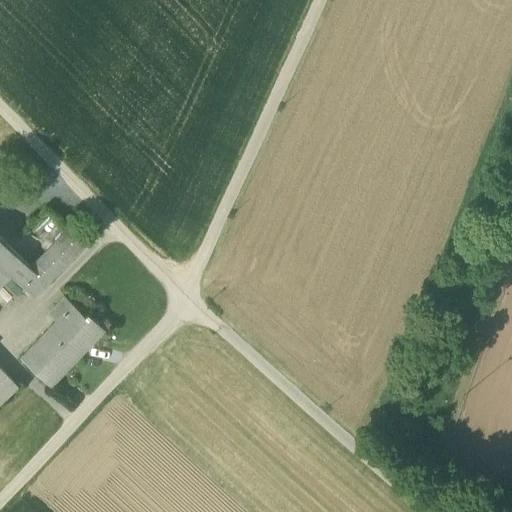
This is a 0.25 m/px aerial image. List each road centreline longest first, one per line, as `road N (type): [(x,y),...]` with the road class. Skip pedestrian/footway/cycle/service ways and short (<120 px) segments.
road 1 (track): [(188,299),(320,0)]
road 2 (track): [(188,299),(0,501)]
